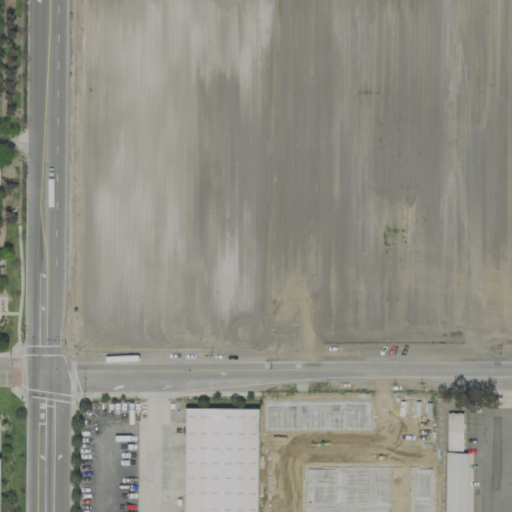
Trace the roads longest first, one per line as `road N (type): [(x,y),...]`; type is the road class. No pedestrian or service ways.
road 1 (tertiary): [(0,374),(511,371)]
road 2 (secondary): [(50,0),(49,273)]
